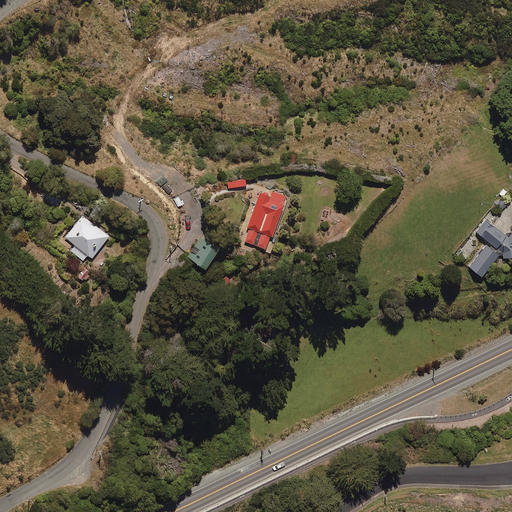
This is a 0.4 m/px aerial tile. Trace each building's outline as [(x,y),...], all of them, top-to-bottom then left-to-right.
[(246,176),(227,179),(228,186),(247,183),(246,176)] [(178,185),(171,193),(176,198),(183,190),(178,185)] [(271,191),(258,186),(244,225),(249,226),(244,239),(265,247),(270,233),(273,233),(287,193),(272,188),(271,191)] [(509,197),(503,193),(496,206),(502,209),(509,197)] [(330,209),(324,207),(321,216),(328,218),(330,209)] [(497,216),(490,211),(485,218),(492,223),(497,216)] [(109,234),(82,214),(65,237),(76,245),(71,251),(83,260),(88,254),(92,257),(109,234)] [(511,229),(505,236),(488,222),(478,234),(501,252),(501,256),(511,255),(511,229)] [(202,234),(195,229),(189,239),(195,243),(188,253),(206,265),(223,239),(206,228),(202,234)] [(497,253),(484,243),(468,266),(481,275),(497,253)] [(83,265),(75,273),(84,281),(91,273),(83,265)] [(226,275),(219,280),(223,286),(231,281),(226,275)]
